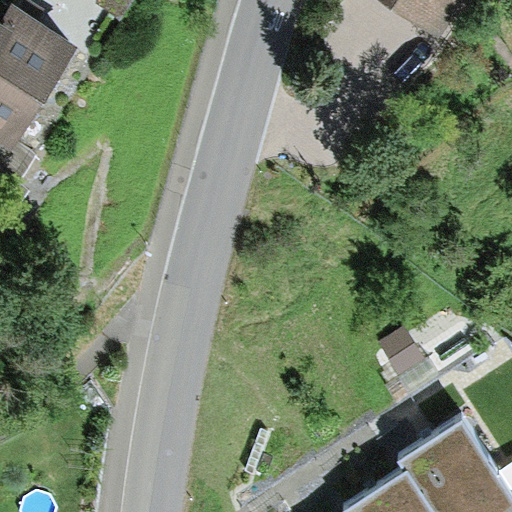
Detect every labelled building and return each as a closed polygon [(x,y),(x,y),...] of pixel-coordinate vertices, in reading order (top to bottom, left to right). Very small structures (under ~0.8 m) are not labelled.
[(449,0),(384,0),(432,29),(449,0)] [(73,43),(18,7),(5,27),(0,34),(0,141),(7,146),(73,43)] [(418,320),(381,341),(405,384),(443,363),(418,320)] [(406,465),(439,511),(511,511),(511,496),(462,418),(428,440),(401,457),(406,465)] [(439,511),(406,465),(374,487),(345,506),(349,511),(439,511)]
